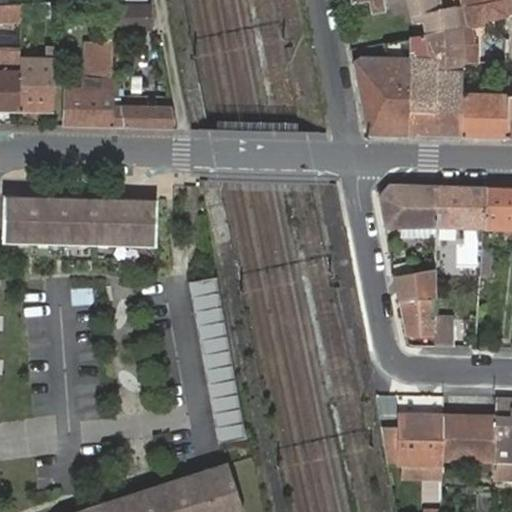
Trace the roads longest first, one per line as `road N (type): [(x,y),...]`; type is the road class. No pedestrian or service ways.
road 1 (residential): [(349,154),(394,359),(406,368),(511,371)]
road 2 (tertiary): [(312,153),(0,154)]
road 3 (tertiary): [(349,154),(511,160)]
road 4 (residential): [(349,154),(316,0)]
